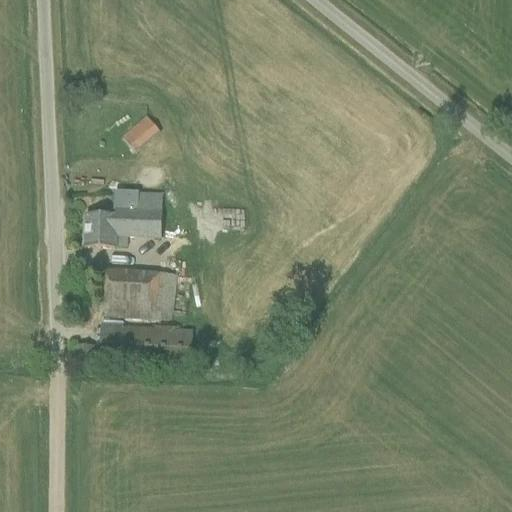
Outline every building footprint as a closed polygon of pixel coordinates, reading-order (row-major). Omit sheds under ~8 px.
[(147,120),(122,141),(134,157),(159,134),(147,120)] [(84,250),(104,251),(126,252),(126,241),(161,242),(162,197),(115,196),(114,219),(85,218),(84,250)] [(181,210),(180,234),(230,235),(231,211),(181,210)] [(101,319),(121,320),(172,323),(175,278),(104,273),(101,319)] [(98,365),(118,366),(188,371),(190,335),(100,329),(98,365)] [(91,370),(92,349),(77,348),(76,369),(91,370)]
